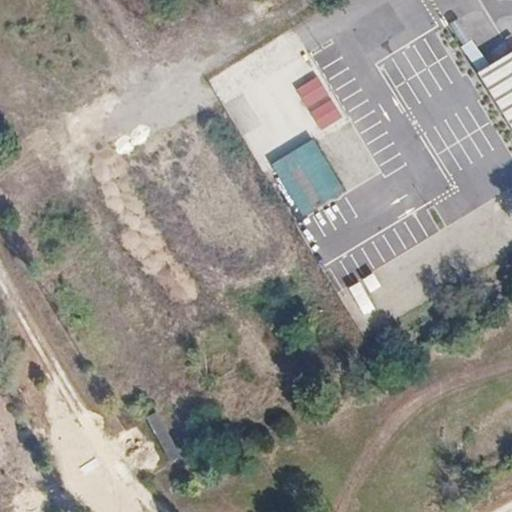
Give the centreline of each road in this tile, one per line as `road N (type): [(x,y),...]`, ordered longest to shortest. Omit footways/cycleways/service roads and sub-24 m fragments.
road 1 (track): [(0,186),(111,144),(374,0)]
road 2 (track): [(0,268),(50,366),(159,511)]
